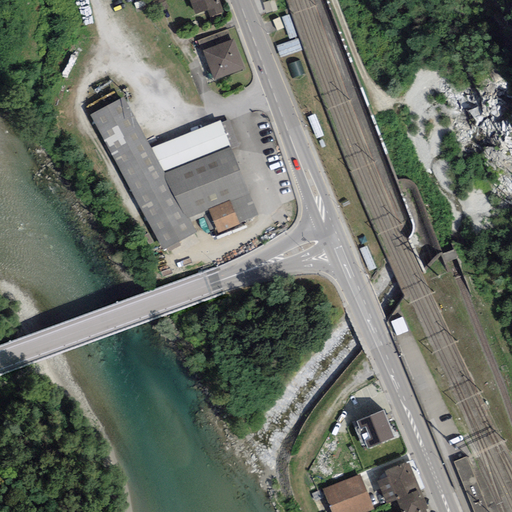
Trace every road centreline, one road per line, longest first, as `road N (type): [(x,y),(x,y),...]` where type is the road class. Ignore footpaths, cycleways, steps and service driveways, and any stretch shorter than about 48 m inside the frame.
road 1 (primary): [(448,511),(333,238)]
road 2 (primary): [(333,238),(239,0)]
road 3 (tertiary): [(0,362),(208,284)]
road 4 (tertiary): [(333,238),(208,284)]
